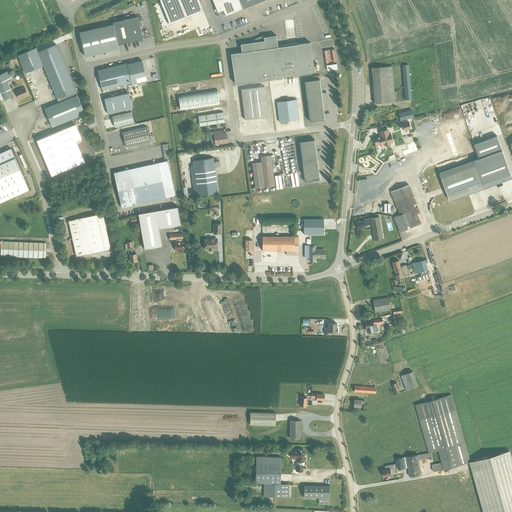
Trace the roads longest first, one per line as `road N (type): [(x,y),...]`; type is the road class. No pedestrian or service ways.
road 1 (tertiary): [(353,511),(336,417),(353,326),(339,269)]
road 2 (unclassified): [(61,275),(291,279)]
road 3 (unclassified): [(352,123),(243,139),(223,39)]
road 4 (unclassified): [(339,269),(511,205)]
road 5 (unclassified): [(61,275),(18,119)]
road 6 (tertiary): [(339,269),(352,123)]
road 7 (unclassified): [(83,67),(223,39)]
road 8 (tertiary): [(352,123),(353,58),(331,0)]
